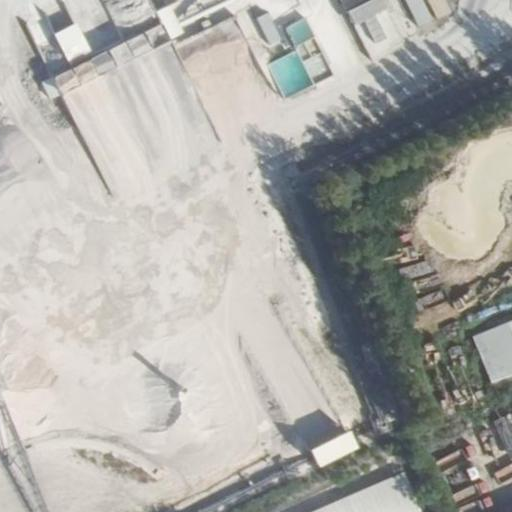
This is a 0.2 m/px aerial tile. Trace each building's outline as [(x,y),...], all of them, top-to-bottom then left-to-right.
[(399,42),(378,0),(368,0),(344,12),(369,63),(384,55),(382,51),(399,42)] [(161,22),(53,76),(61,94),(170,41),(161,22)] [(489,381),(511,373),(511,320),(474,332),(489,381)] [(314,446),(320,463),(361,448),(355,431),(314,446)] [(405,511),(420,506),(404,467),(292,511),(405,511)]
